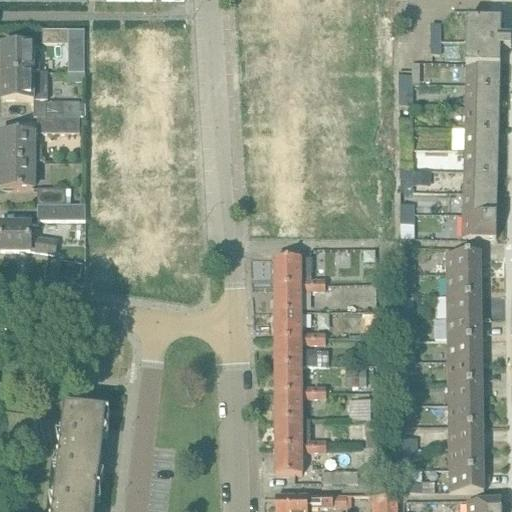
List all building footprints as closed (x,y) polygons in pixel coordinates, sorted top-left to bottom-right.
[(467,22),(465,67),(467,67),(501,68),(500,65),(501,52),(498,52),(499,39),(501,39),(501,23),(490,22),(490,14),(474,14),(474,22),(467,22)] [(431,42),(440,42),(440,27),(431,27),(431,42)] [(68,32),(42,32),(42,46),(68,46),(68,32)] [(158,32),(120,32),(120,52),(158,52),(158,32)] [(267,49),(251,50),(253,92),(260,91),(261,109),(254,109),(255,125),(265,125),(267,154),(257,154),(259,183),(268,182),(270,210),(261,211),(262,230),(313,226),(305,96),(296,96),(296,89),(345,86),(342,44),(328,45),(327,36),(295,38),(296,47),(285,48),(284,38),(267,39),(267,49)] [(440,57),(440,42),(431,42),(431,58),(440,57)] [(1,75),(39,75),(39,55),(34,55),(34,48),(1,48),(1,75)] [(158,52),(120,52),(121,71),(158,71),(158,52)] [(501,68),(467,67),(466,89),(500,90),(501,68)] [(158,71),(121,71),(121,90),(158,90),(158,71)] [(47,75),(39,75),(1,75),(1,103),(34,103),(34,98),(48,98),(47,75)] [(412,78),(399,78),(399,86),(412,86),(412,78)] [(412,86),(399,86),(399,95),(412,95),(412,86)] [(500,90),(466,89),(466,111),(499,111),(500,90)] [(158,90),(121,90),(121,110),(158,110),(158,90)] [(38,105),(38,119),(65,119),(65,105),(38,105)] [(158,110),(121,110),(121,129),(158,129),(158,110)] [(499,111),(466,111),(465,132),(499,133),(499,111)] [(65,119),(38,119),(38,136),(79,136),(79,119),(65,119)] [(400,131),(412,130),(412,122),(399,122),(400,131)] [(158,129),(121,129),(121,148),(163,148),(163,147),(159,147),(158,129)] [(412,130),(400,131),(400,139),(412,139),(412,130)] [(499,133),(465,132),(465,154),(498,155),(499,133)] [(1,163),(33,163),(33,135),(1,135),(1,163)] [(163,148),(121,148),(121,149),(125,149),(125,167),(163,167),(163,148)] [(498,155),(465,154),(464,175),(498,176),(498,155)] [(33,163),(1,163),(1,191),(33,191),(33,163)] [(412,164),(400,164),(400,173),(412,173),(412,164)] [(163,167),(125,167),(125,186),(163,186),(163,167)] [(412,173),(400,173),(400,182),(413,182),(412,174),(412,173)] [(430,174),(412,174),(413,182),(413,188),(431,188),(430,174)] [(498,176),(464,175),(464,197),(497,198),(498,176)] [(163,186),(125,186),(125,206),(163,205),(163,186)] [(37,207),(65,207),(65,193),(37,193),(37,207)] [(497,198),(464,197),(463,218),(497,219),(497,198)] [(163,205),(125,206),(125,225),(163,225),(163,205)] [(65,207),(37,207),(37,223),(51,223),(86,223),(85,210),(85,207),(65,207)] [(413,207),(400,207),(400,217),(413,217),(413,207)] [(413,217),(400,217),(401,227),(413,227),(413,217)] [(497,219),(463,218),(462,240),(496,241),(497,219)] [(37,223),(31,223),(31,226),(31,230),(31,239),(32,239),(50,242),(51,223),(37,223)] [(163,225),(125,225),(125,244),(163,244),(163,225)] [(54,257),(56,243),(50,242),(32,239),(31,239),(31,230),(31,226),(1,226),(0,254),(30,254),(54,257)] [(163,244),(125,244),(125,264),(163,264),(163,244)] [(447,277),(480,277),(480,255),(446,256),(447,277)] [(275,288),(326,288),(326,282),(311,283),(311,261),(274,261),(275,288)] [(402,279),(414,278),(414,268),(402,268),(402,279)] [(481,299),(480,277),(447,277),(447,299),(481,299)] [(415,289),(414,278),(402,279),(402,289),(415,289)] [(326,288),(275,288),(275,316),(302,316),(302,294),(326,293),(326,288)] [(481,299),(447,299),(447,321),(481,320),(481,299)] [(414,311),(402,311),(402,322),(415,321),(414,311)] [(302,337),(302,316),(275,316),(275,343),(326,342),(326,337),(302,337)] [(481,342),(481,320),(447,321),(448,343),(481,342)] [(415,332),(415,321),(402,322),(402,333),(415,332)] [(376,341),(377,330),(362,330),(362,341),(376,341)] [(326,342),(275,343),(275,369),(302,369),(317,369),(317,353),(303,353),(303,348),(326,348),(326,342)] [(481,342),(448,343),(448,365),(482,364),(481,342)] [(402,365),(415,365),(415,354),(402,354),(402,365)] [(482,364),(448,365),(448,386),(482,386),(482,364)] [(415,365),(402,365),(402,376),(415,375),(415,365)] [(302,391),(302,369),(275,369),(275,396),(326,396),(326,391),(302,391)] [(346,371),(346,388),(367,388),(367,371),(346,371)] [(482,386),(448,386),(449,408),(482,408),(482,386)] [(326,396),(275,396),(275,423),(302,423),(301,401),(326,401),(326,396)] [(403,408),(416,408),(416,397),(403,398),(403,408)] [(369,401),(347,401),(348,421),(369,420),(369,401)] [(416,419),(416,408),(403,408),(403,419),(416,419)] [(483,429),(482,408),(449,408),(449,430),(483,429)] [(67,410),(64,437),(58,486),(96,490),(105,416),(109,417),(109,415),(67,410)] [(302,423),(275,423),(276,450),(326,450),(326,444),(309,444),(309,423),(302,423)] [(376,426),(366,426),(366,452),(376,452),(376,426)] [(483,451),(483,429),(449,430),(449,452),(483,451)] [(404,452),(417,452),(417,441),(404,441),(404,452)] [(326,455),(326,450),(276,450),(276,477),(302,477),(302,455),(326,455)] [(483,451),(449,452),(450,474),(483,473),(483,451)] [(417,462),(417,452),(404,452),(404,462),(417,462)] [(484,495),(483,473),(450,474),(450,495),(484,495)] [(322,475),(322,486),(357,485),(357,475),(322,475)] [(421,485),(408,485),(409,496),(421,496),(421,485)] [(93,511),(96,490),(58,486),(55,511),(93,511)] [(395,511),(395,497),(370,498),(370,511),(395,511)] [(333,498),(276,499),(275,511),(307,511),(308,510),(333,510),(333,498)] [(467,511),(501,511),(501,502),(467,504),(467,511)]
